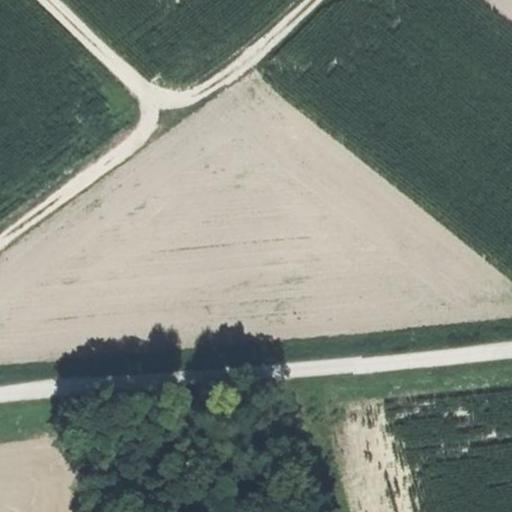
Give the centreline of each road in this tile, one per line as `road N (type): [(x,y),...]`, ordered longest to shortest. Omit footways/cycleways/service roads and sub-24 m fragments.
road 1 (track): [(511,349),(0,397)]
road 2 (track): [(48,0),(167,115),(222,81),(313,0)]
road 3 (track): [(0,240),(167,115)]
